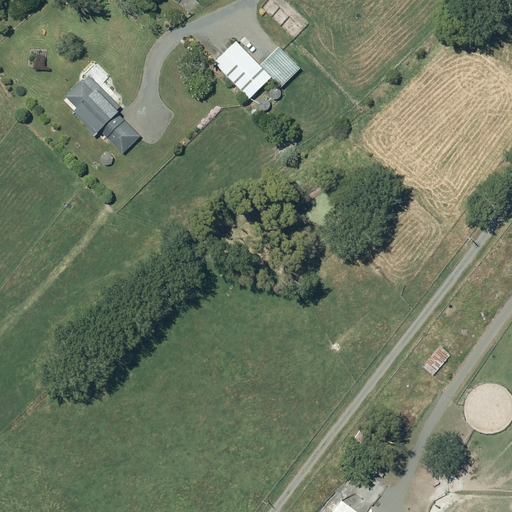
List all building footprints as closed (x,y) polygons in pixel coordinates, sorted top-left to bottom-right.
[(310,22),(287,0),(273,0),(263,11),(293,40),(310,22)] [(266,63),(241,39),(217,63),(253,98),(275,76),(285,87),(306,66),(285,45),(266,63)] [(63,96),(65,98),(99,136),(104,132),(125,156),(147,137),(124,111),(128,108),(106,83),(113,78),(100,63),(63,96)] [(441,342),(424,365),(438,375),(455,353),(441,342)] [(511,392),(511,391),(510,389),(508,388),(506,386),(504,385),(502,384),(500,383),(498,382),(496,382),(494,382),(491,381),(489,382),(487,382),(484,382),(482,383),(480,384),(478,385),(476,386),(474,387),(473,389),(471,391),(470,392),(468,394),(467,396),(466,398),(466,401),(465,403),(465,405),(465,407),(465,410),(465,412),(465,414),(466,416),(467,419),(468,421),(469,423),(471,424),(472,426),(474,428),(476,429),(478,430),(480,431),(482,432),(484,433),(486,434),(488,434),(491,434),(493,434),(495,434),(497,433),(500,433),(502,432),(504,431),(506,429),(508,428),(509,427),(511,425),(511,423),(511,392)] [(363,511),(347,498),(339,491),(321,511),(363,511)]
